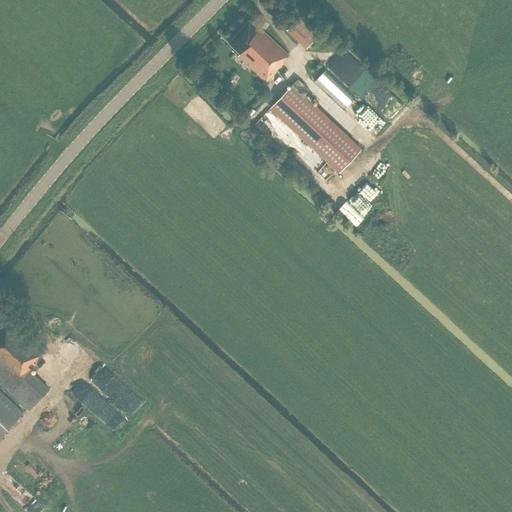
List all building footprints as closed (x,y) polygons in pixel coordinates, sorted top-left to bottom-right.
[(301,15),(287,30),(306,48),(320,33),(301,15)] [(264,32),(265,32),(260,27),(258,29),(249,20),(228,43),(240,54),(238,56),(266,82),(284,63),(283,61),(288,55),(264,32)] [(325,51),(314,63),(317,67),(329,54),(325,51)] [(343,81),(353,91),(373,70),(363,60),(343,81)] [(363,106),(380,81),(372,75),(355,100),(363,106)] [(304,96),(310,90),(298,79),(271,108),(340,173),(361,150),(343,132),(304,96)] [(265,102),(257,105),(260,113),(268,109),(265,102)] [(326,179),(334,170),(326,162),(317,171),(326,179)] [(29,370),(38,361),(36,360),(43,354),(8,321),(0,329),(0,437),(23,413),(0,391),(0,382),(29,410),(49,389),(29,370)] [(79,396),(115,429),(124,418),(89,385),(79,396)] [(84,425),(94,415),(90,412),(80,421),(84,425)] [(51,467),(58,458),(46,448),(39,456),(51,467)]
